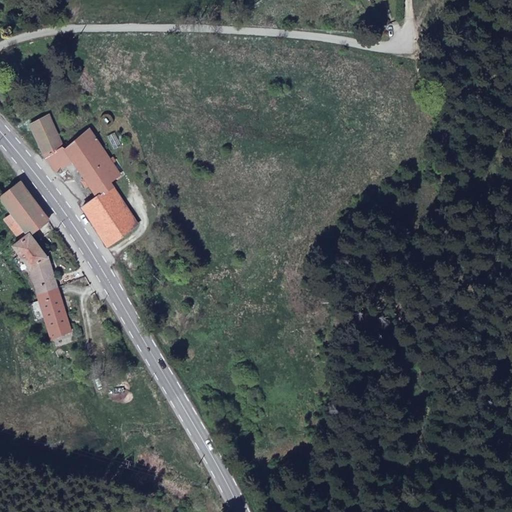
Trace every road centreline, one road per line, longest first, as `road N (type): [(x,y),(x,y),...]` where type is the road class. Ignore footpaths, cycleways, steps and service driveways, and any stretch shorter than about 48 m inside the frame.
road 1 (primary): [(0,131),(110,283),(241,511)]
road 2 (residential): [(409,37),(395,43),(104,24),(59,26),(0,43)]
road 3 (track): [(511,283),(444,159),(409,37),(411,0)]
road 4 (track): [(186,511),(104,407),(87,308),(110,283)]
